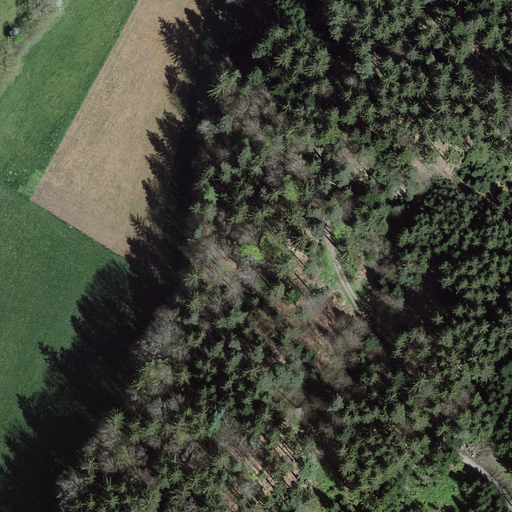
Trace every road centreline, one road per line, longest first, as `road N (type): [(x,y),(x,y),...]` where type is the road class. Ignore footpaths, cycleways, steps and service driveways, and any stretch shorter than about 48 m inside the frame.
road 1 (track): [(511,496),(436,434),(352,300),(328,248),(315,152),(325,110),(350,74),(482,0)]
road 2 (track): [(218,0),(184,109),(169,270),(30,511)]
